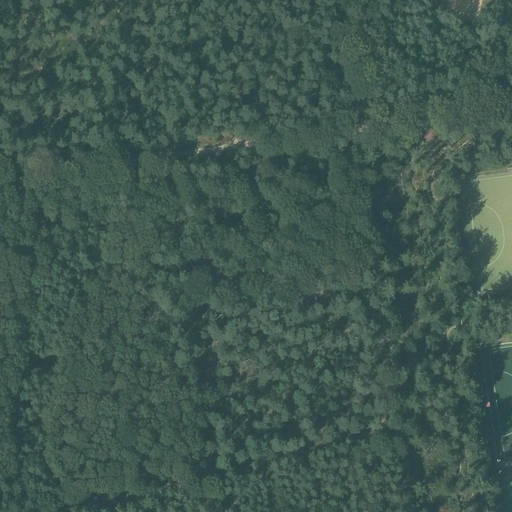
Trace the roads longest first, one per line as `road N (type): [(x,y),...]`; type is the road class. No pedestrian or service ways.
road 1 (track): [(338,0),(411,511)]
road 2 (track): [(0,179),(356,130)]
